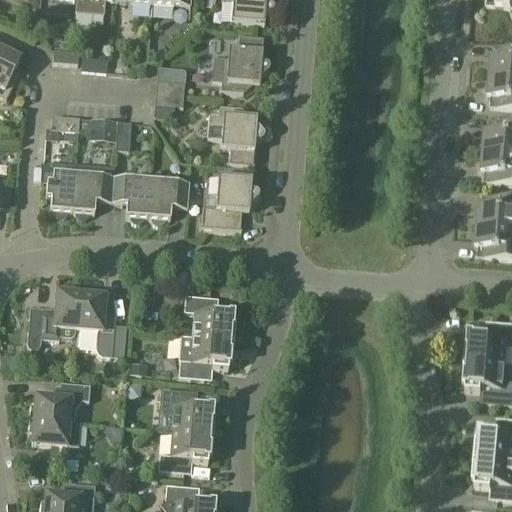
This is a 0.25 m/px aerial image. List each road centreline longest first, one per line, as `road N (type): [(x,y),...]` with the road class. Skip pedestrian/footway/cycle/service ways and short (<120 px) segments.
road 1 (residential): [(444,0),(422,284)]
road 2 (residential): [(288,275),(310,0)]
road 3 (residential): [(23,262),(82,255),(288,275)]
road 4 (residential): [(0,37),(43,61),(23,262)]
road 5 (residential): [(288,275),(278,336),(250,410),(243,459),(249,511)]
road 6 (residential): [(423,511),(431,424),(417,344),(422,284)]
road 7 (residential): [(288,275),(422,284)]
